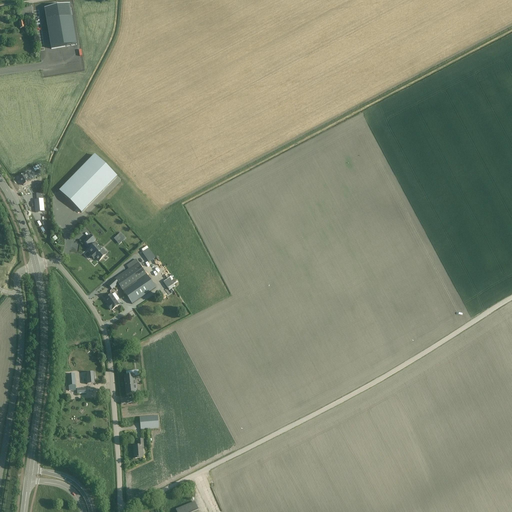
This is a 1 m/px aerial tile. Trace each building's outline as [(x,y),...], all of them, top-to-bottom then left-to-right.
[(91,3),(97,40),(104,39),(98,2),(91,3)] [(70,5),(45,9),(52,49),(77,45),(70,5)] [(18,8),(19,18),(33,16),(32,11),(32,6),(18,8)] [(82,213),(117,177),(95,156),(60,192),(82,213)] [(24,175),(19,179),(24,186),(29,183),(29,182),(33,180),(28,173),(25,175),(24,175)] [(44,199),(35,200),(36,212),(45,212),(44,199)] [(121,233),(115,239),(119,244),(126,238),(121,233)] [(101,247),(100,248),(94,242),(95,241),(91,236),(84,242),(89,247),(91,245),(93,247),(89,251),(93,255),(92,255),(95,259),(96,258),(99,262),(105,256),(107,254),(101,247)] [(138,263),(131,268),(115,279),(109,285),(113,289),(118,284),(132,304),(155,288),(138,263)] [(119,306),(117,302),(119,300),(119,299),(116,294),(114,294),(112,295),(112,294),(105,299),(109,305),(108,306),(111,311),(112,310),(119,306)] [(87,385),(95,384),(94,373),(86,374),(87,385)] [(68,376),(69,391),(76,391),(75,375),(68,376)] [(135,385),(134,376),(124,377),(126,396),(138,395),(137,384),(135,385)] [(159,429),(158,417),(140,418),(141,430),(159,429)] [(144,448),(143,440),(138,440),(138,446),(133,447),(134,459),(143,458),(142,449),(144,448)] [(198,511),(195,502),(176,510),(176,511),(198,511)]
